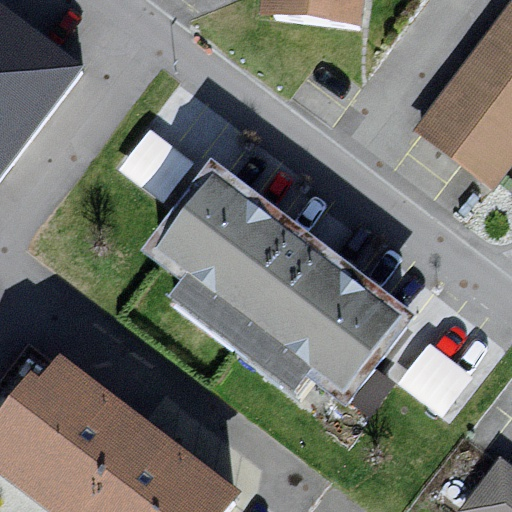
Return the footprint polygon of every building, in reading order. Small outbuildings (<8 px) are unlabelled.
[(270,0),(268,16),(364,27),(366,0),(270,0)] [(0,10),(0,170),(78,69),(0,10)] [(511,14),(423,132),(490,182),(511,153),(511,14)] [(123,158),(162,193),(195,156),(156,121),(123,158)] [(212,180),(140,270),(184,305),(174,328),(295,424),(322,391),(345,410),(406,334),(212,180)] [(0,428),(0,477),(47,511),(234,511),(247,496),(65,364),(47,389),(35,381),(0,428)] [(458,511),(511,511),(511,466),(500,457),(458,511)]
